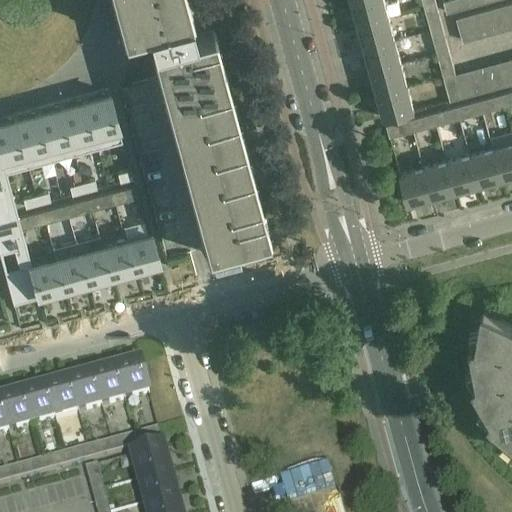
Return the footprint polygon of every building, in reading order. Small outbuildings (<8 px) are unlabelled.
[(196,35),(191,18),(186,0),(114,0),(125,36),(134,33),(143,31),(149,29),(162,76),(209,250),(268,234),(212,31),(196,35)] [(389,17),(384,0),(362,0),(353,3),(360,25),(389,17)] [(448,13),(471,7),(469,0),(452,0),(446,2),(448,13)] [(511,29),(511,3),(501,7),(508,30),(511,29)] [(445,28),(438,5),(426,8),(433,31),(445,28)] [(508,30),(501,7),(490,10),(497,33),(508,30)] [(497,33),(490,10),(479,13),(486,36),(497,33)] [(486,36),(479,13),(469,15),(475,39),(486,36)] [(475,39),(469,15),(457,18),(464,42),(475,39)] [(396,41),(390,19),(389,17),(360,25),(366,49),(396,41)] [(451,52),(445,28),(433,31),(439,55),(451,52)] [(402,64),(396,41),(366,49),(372,71),(402,64)] [(457,74),(451,52),(439,55),(446,78),(457,74)] [(511,84),(511,59),(501,62),(507,86),(511,84)] [(507,86),(501,62),(490,65),(497,89),(507,86)] [(409,87),(402,64),(372,71),(379,95),(409,87)] [(497,89),(490,65),(479,68),(486,91),(497,89)] [(486,91),(479,68),(468,71),(475,94),(486,91)] [(475,94),(468,71),(457,74),(463,97),(475,94)] [(463,97),(457,74),(446,78),(452,101),(463,97)] [(415,111),(409,88),(409,87),(379,95),(385,119),(415,111)] [(99,148),(122,141),(109,92),(86,99),(99,148)] [(508,106),(505,95),(481,101),(485,113),(508,106)] [(99,148),(86,99),(63,105),(76,154),(99,148)] [(461,119),(485,113),(481,101),(458,107),(461,119)] [(76,154),(63,105),(40,111),(52,160),(76,154)] [(438,125),(461,119),(458,107),(435,114),(438,125)] [(52,160),(40,111),(17,117),(29,167),(52,160)] [(438,125),(435,114),(412,120),(415,131),(438,125)] [(29,167),(17,117),(0,121),(0,147),(7,173),(29,167)] [(415,131),(412,120),(388,126),(391,138),(415,131)] [(130,140),(146,136),(143,122),(127,127),(130,140)] [(511,175),(511,143),(495,148),(502,178),(511,175)] [(7,173),(0,147),(0,208),(15,204),(7,173)] [(502,178),(495,148),(471,155),(479,185),(502,178)] [(479,185),(471,155),(448,161),(456,191),(479,185)] [(456,191),(448,161),(424,167),(433,197),(456,191)] [(433,197),(424,167),(400,174),(409,204),(433,197)] [(133,179),(131,170),(118,174),(120,182),(133,179)] [(85,192),(97,189),(95,180),(83,183),(85,192)] [(72,195),(85,192),(83,183),(70,186),(72,195)] [(139,198),(136,187),(112,193),(115,205),(139,198)] [(39,205),(51,201),(49,192),(36,195),(39,205)] [(115,205),(112,193),(88,199),(92,211),(103,208),(115,205)] [(39,205),(36,195),(24,199),(26,208),(39,205)] [(92,211),(88,199),(77,203),(80,214),(92,211)] [(40,296),(32,265),(22,230),(15,204),(0,208),(0,253),(1,257),(16,253),(21,272),(6,276),(14,303),(40,296)] [(68,217),(65,206),(54,209),(57,220),(68,217)] [(42,212),(31,215),(34,227),(45,223),(42,212)] [(151,232),(148,233),(125,239),(134,271),(159,264),(151,232)] [(77,242),(76,242),(87,283),(111,277),(102,245),(99,236),(85,240),(88,249),(80,252),(77,242)] [(134,271),(125,239),(102,245),(111,277),(134,271)] [(54,248),(53,249),(56,258),(56,260),(64,290),(87,283),(76,242),(62,246),(65,256),(56,258),(54,248)] [(64,290),(56,260),(56,258),(32,265),(40,296),(64,290)] [(511,324),(485,312),(485,311),(484,311),(481,329),(471,331),(471,330),(470,330),(477,366),(468,371),(467,371),(486,403),(480,410),(479,410),(507,434),(503,443),(503,442),(503,444),(511,446),(511,324)] [(140,362),(139,363),(116,369),(124,400),(149,393),(140,362)] [(124,400),(116,369),(92,376),(101,407),(124,400)] [(101,407),(92,376),(69,382),(78,413),(101,407)] [(78,413),(69,382),(46,389),(54,420),(78,413)] [(54,420),(46,389),(23,395),(32,426),(54,420)] [(32,426),(23,395),(0,401),(0,402),(8,432),(32,426)] [(0,434),(8,432),(0,402),(0,434)] [(148,444),(145,432),(133,436),(136,447),(148,444)] [(126,450),(122,439),(110,442),(114,454),(126,450)] [(103,457),(99,445),(87,448),(91,460),(103,457)] [(169,472),(163,447),(132,455),(138,480),(169,472)] [(79,463),(76,451),(64,455),(67,466),(79,463)] [(57,469),(53,458),(41,461),(45,473),(57,469)] [(21,479),(33,476),(30,464),(18,467),(21,479)] [(100,478),(97,466),(85,470),(89,481),(100,478)] [(0,485),(9,483),(6,471),(0,472),(0,485)] [(176,495),(169,472),(138,480),(145,503),(176,495)] [(107,501),(103,489),(92,493),(95,505),(107,501)] [(180,511),(176,495),(145,503),(147,511),(180,511)]
